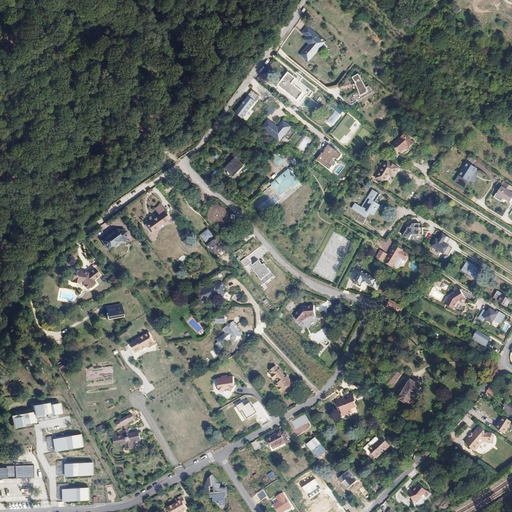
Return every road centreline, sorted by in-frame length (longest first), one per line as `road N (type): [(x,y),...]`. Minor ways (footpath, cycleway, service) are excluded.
road 1 (track): [(0,282),(189,144),(273,36)]
road 2 (residential): [(184,161),(308,283),(373,304)]
road 3 (residential): [(12,511),(125,508),(219,453)]
road 4 (residential): [(219,453),(320,394),(373,304)]
road 5 (residential): [(184,161),(304,0)]
road 6 (residential): [(504,368),(366,511)]
road 7 (residential): [(373,304),(504,368)]
road 8 (residential): [(80,235),(184,161)]
